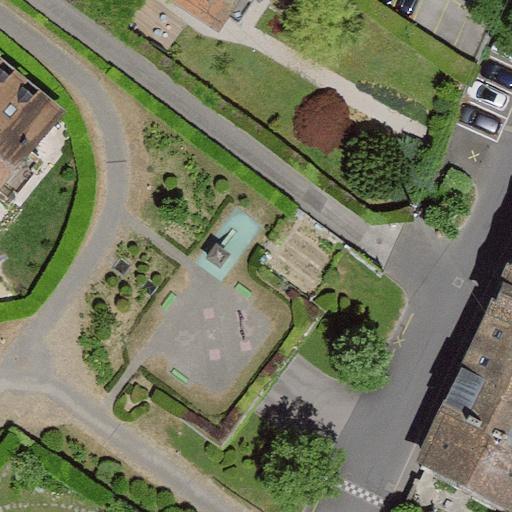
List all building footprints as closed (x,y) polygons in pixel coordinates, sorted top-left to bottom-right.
[(179,0),(232,34),(253,0),(179,0)] [(0,210),(76,113),(0,54),(0,210)] [(511,251),(484,313),(511,326),(511,251)] [(511,326),(484,313),(441,408),(511,446),(511,326)] [(511,511),(511,446),(441,408),(419,462),(508,511),(511,511)]
